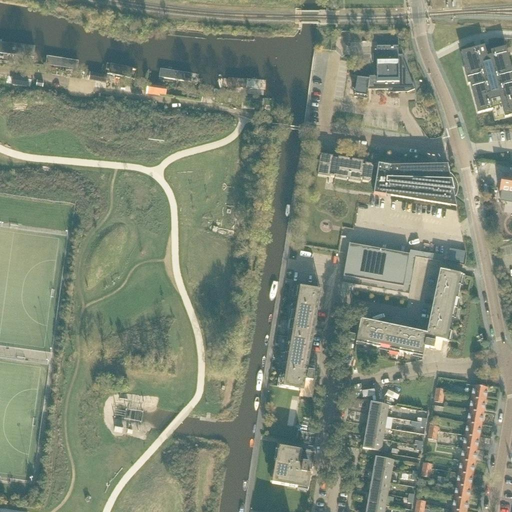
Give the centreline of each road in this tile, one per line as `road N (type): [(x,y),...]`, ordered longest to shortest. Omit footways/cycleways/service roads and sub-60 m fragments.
road 1 (unclassified): [(506,361),(461,144)]
road 2 (residential): [(334,389),(506,361)]
road 3 (unclassified): [(461,144),(423,50),(417,0)]
road 4 (residential): [(461,144),(324,131)]
road 5 (residential): [(330,511),(335,479),(323,445),(334,389)]
